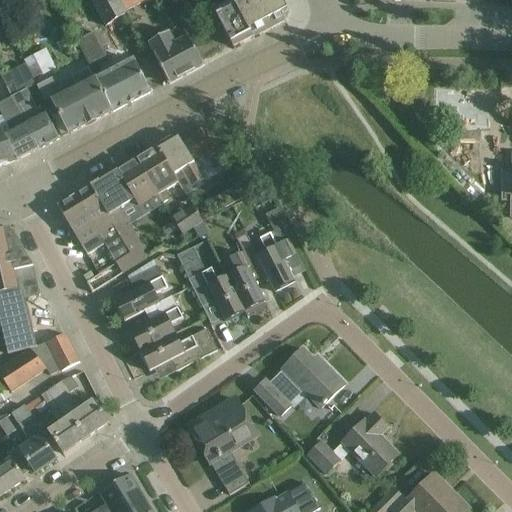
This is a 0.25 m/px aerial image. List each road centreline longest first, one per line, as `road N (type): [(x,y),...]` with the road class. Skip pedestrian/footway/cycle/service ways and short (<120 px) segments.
road 1 (residential): [(511,498),(328,314),(305,316),(143,432)]
road 2 (residential): [(143,432),(15,195)]
road 3 (tertiary): [(15,195),(247,69)]
road 4 (tertiary): [(511,40),(336,27)]
road 5 (residential): [(29,511),(143,432)]
